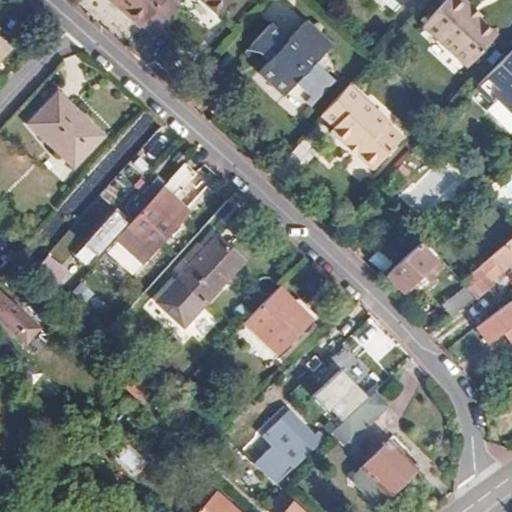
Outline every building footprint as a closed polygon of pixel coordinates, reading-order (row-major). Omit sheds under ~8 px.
[(162,0),(117,0),(143,22),(162,0)] [(209,0),(221,10),(229,0),(209,0)] [(457,0),(442,0),(416,29),(459,69),(489,38),(472,22),(460,11),(464,6),(457,0)] [(464,6),(460,11),(472,22),(476,17),(464,6)] [(271,52),(266,58),(256,69),(280,92),(288,85),(306,102),(330,77),(313,61),(313,58),(327,43),(302,20),(284,39),(266,23),(249,42),(261,53),(266,48),(271,52)] [(0,55),(8,46),(0,39),(0,55)] [(266,48),(261,53),(266,58),(271,52),(266,48)] [(511,50),(470,91),(484,104),(492,97),(511,118),(511,50)] [(345,86),(319,115),(330,125),(326,130),(352,153),(361,152),(370,160),(395,135),(381,123),(384,120),(345,86)] [(57,93),(29,124),(74,164),(102,134),(57,93)] [(398,138),(395,135),(370,160),(374,164),(398,138)] [(361,152),(352,153),(366,165),(370,160),(361,152)] [(374,164),(370,160),(366,165),(370,169),(374,164)] [(148,202),(138,214),(116,238),(143,261),(189,209),(174,195),(194,172),(184,162),(148,202)] [(148,202),(141,196),(131,208),(138,214),(148,202)] [(124,221),(113,211),(85,244),(95,254),(124,221)] [(241,259),(214,235),(175,277),(185,286),(175,296),(194,313),(241,259)] [(511,236),(460,282),(465,287),(474,297),(475,298),(491,284),(488,281),(511,260),(511,236)] [(116,238),(107,248),(133,272),(143,261),(116,238)] [(422,239),(417,244),(434,261),(438,257),(422,239)] [(95,254),(85,244),(76,254),(86,264),(95,254)] [(434,261),(417,244),(385,274),(402,291),(434,261)] [(58,284),(68,271),(46,253),(35,266),(58,284)] [(279,287),(244,324),(280,358),(314,321),(279,287)] [(474,297),(465,287),(441,304),(451,315),(474,297)] [(0,297),(0,323),(22,344),(36,331),(0,297)] [(511,298),(478,325),(489,339),(511,321),(511,298)] [(367,394),(341,368),(313,394),(324,407),(327,404),(342,419),(367,394)] [(151,379),(141,371),(133,380),(142,389),(151,379)] [(201,390),(190,380),(180,392),(190,402),(201,390)] [(387,403),(375,390),(338,427),(350,439),(387,403)] [(312,436),(287,411),(263,436),(293,465),(320,438),(316,433),(312,436)] [(417,466),(390,439),(362,467),(389,494),(417,466)] [(239,511),(218,492),(200,511),(239,511)] [(290,508),(285,511),(304,511),(290,498),(285,503),(290,508)]
